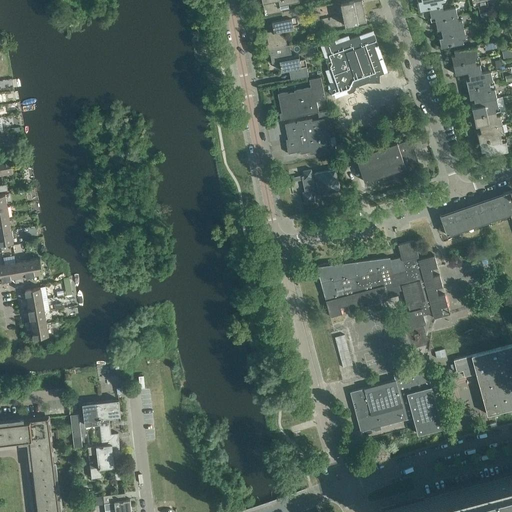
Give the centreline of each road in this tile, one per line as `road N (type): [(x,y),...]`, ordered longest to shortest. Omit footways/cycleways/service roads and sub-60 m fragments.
road 1 (residential): [(340,489),(281,244)]
road 2 (residential): [(281,244),(234,0)]
road 3 (residential): [(458,186),(394,0)]
road 4 (residential): [(281,244),(458,186)]
road 5 (residential): [(340,489),(511,434)]
